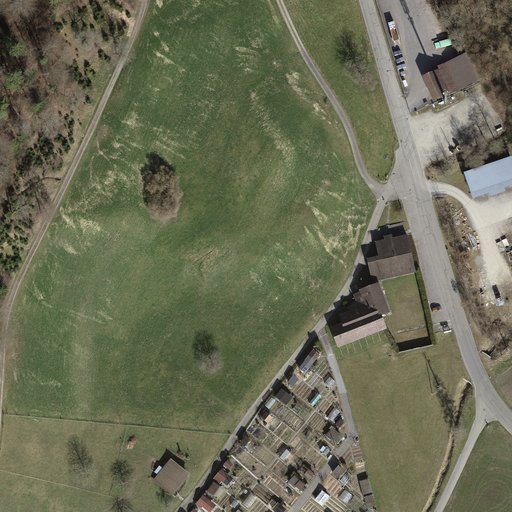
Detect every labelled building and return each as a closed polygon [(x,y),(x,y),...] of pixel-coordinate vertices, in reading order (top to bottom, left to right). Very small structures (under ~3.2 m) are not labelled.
[(443,70),(454,94),(479,83),(466,56),(444,64),(446,68),(443,70)] [(439,71),(436,71),(446,97),(454,94),(443,70),(446,68),(444,64),(437,67),(439,71)] [(446,97),(436,71),(423,77),(433,102),(446,97)] [(511,158),(464,174),(473,201),(511,187),(511,158)] [(380,256),(369,259),(373,280),(385,277),(415,271),(407,236),(377,242),(380,256)] [(332,328),(339,346),(383,330),(387,328),(382,315),(390,311),(379,283),(361,290),(362,292),(367,305),(351,311),(341,315),(344,324),(332,328)] [(367,305),(362,292),(355,295),(357,301),(354,302),(355,305),(350,307),(351,311),(367,305)] [(320,354),(314,349),(297,369),(303,374),(320,354)] [(331,373),(323,382),(330,388),(335,382),(331,373)] [(293,397),(282,387),(275,396),(286,405),(293,397)] [(338,393),(333,389),(328,396),(332,400),(338,393)] [(342,411),(333,404),(330,408),(338,415),(342,411)] [(275,418),(267,412),(261,418),(269,425),(275,418)] [(346,423),(340,419),(335,425),(341,429),(346,423)] [(345,438),(333,428),(327,435),(339,445),(345,438)] [(279,440),(273,435),(265,444),(270,449),(279,440)] [(251,440),(246,436),(240,444),(245,448),(251,440)] [(191,476),(172,460),(154,480),(173,496),(191,476)] [(285,464),(280,460),(273,469),(277,473),(285,464)] [(230,466),(226,463),(222,468),(226,472),(230,466)] [(316,474),(304,464),(299,470),(311,480),(316,474)] [(346,471),(340,466),(332,475),(339,480),(346,471)] [(229,476),(222,471),(215,479),(222,485),(229,476)] [(306,487),(296,478),(291,484),(301,493),(306,487)] [(227,493),(214,482),(207,490),(220,501),(227,493)] [(330,496),(323,491),(317,498),(324,504),(330,496)] [(205,493),(198,502),(210,511),(211,511),(218,504),(205,493)] [(254,497),(250,493),(241,503),(245,507),(254,497)] [(374,496),(366,497),(368,504),(375,502),(374,496)]
